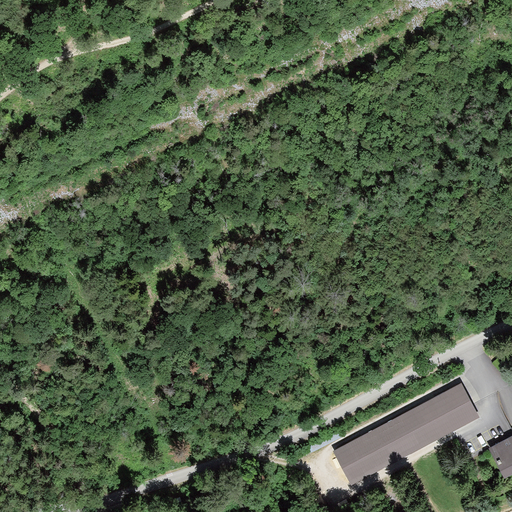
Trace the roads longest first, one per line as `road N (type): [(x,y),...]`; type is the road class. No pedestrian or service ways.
road 1 (unclassified): [(28,511),(124,491),(300,427),(511,319)]
road 2 (track): [(227,0),(145,32),(68,47),(0,96)]
road 3 (track): [(0,368),(56,418),(94,496)]
